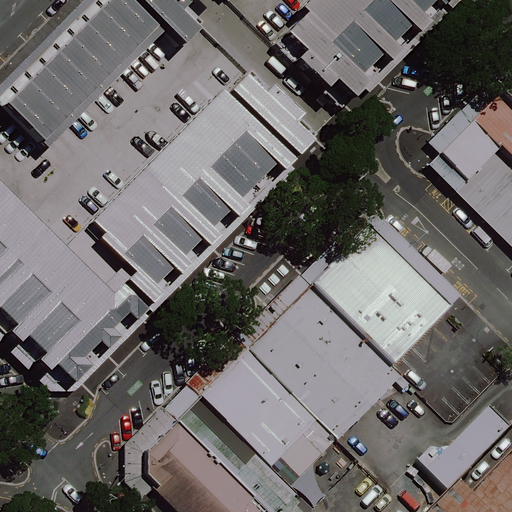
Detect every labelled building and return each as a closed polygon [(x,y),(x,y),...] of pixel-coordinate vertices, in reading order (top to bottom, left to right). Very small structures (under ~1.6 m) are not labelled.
[(85,0),(0,88),(0,104),(46,149),(0,196),(0,362),(45,405),(439,0),(85,0)] [(511,65),(414,164),(511,262),(511,65)] [(355,230),(292,294),(372,372),(435,307),(355,230)] [(292,294),(229,359),(317,444),(380,379),(372,372),(292,294)] [(306,454),(317,444),(229,359),(185,405),(253,471),(288,436),(306,454)] [(185,405),(162,428),(248,511),(295,511),(253,471),(185,405)] [(414,475),(438,498),(443,493),(495,437),(471,414),(414,475)] [(248,511),(162,428),(130,461),(129,478),(163,511),(248,511)] [(511,511),(511,450),(509,448),(454,504),(443,493),(438,498),(424,511),(511,511)] [(409,511),(424,511),(438,498),(414,475),(404,466),(383,487),(409,511)]
